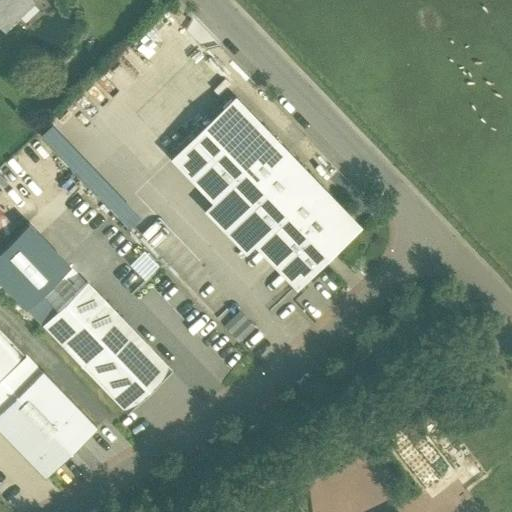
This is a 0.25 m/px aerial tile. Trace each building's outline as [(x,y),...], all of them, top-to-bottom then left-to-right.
[(0,0),(0,23),(2,26),(28,0),(0,0)] [(358,229),(233,100),(175,157),(299,285),(358,229)] [(138,225),(151,213),(62,122),(41,143),(51,154),(60,145),(138,225)] [(0,244),(13,230),(14,230),(22,220),(6,206),(0,212),(0,244)] [(172,371),(87,282),(42,325),(127,414),(172,371)] [(0,378),(25,354),(0,327),(0,378)] [(364,343),(355,350),(363,360),(372,352),(364,343)] [(41,370),(0,410),(0,430),(45,478),(97,428),(41,370)]
